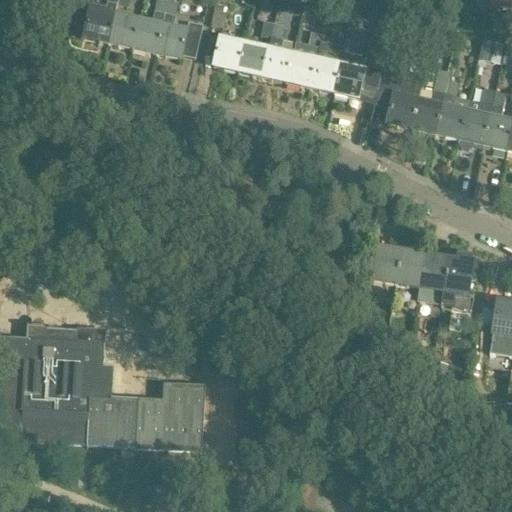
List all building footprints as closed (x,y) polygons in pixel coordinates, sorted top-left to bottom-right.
[(86,0),(59,0),(54,22),(87,30),(84,43),(109,49),(115,19),(118,10),(107,7),(106,12),(92,9),(94,2),(86,0)] [(128,11),(129,0),(119,0),(118,6),(117,9),(128,11)] [(429,0),(428,20),(441,22),(443,0),(429,0)] [(511,0),(488,0),(488,12),(511,13),(511,0)] [(158,1),(155,16),(165,18),(163,30),(156,60),(181,65),(182,60),(196,63),(203,30),(189,27),(187,36),(173,33),(179,6),(158,1)] [(328,6),(327,15),(339,18),(341,9),(328,6)] [(216,8),(211,29),(223,32),(226,18),(228,11),(216,8)] [(139,25),(132,54),(156,60),(163,30),(165,18),(155,16),(152,28),(139,25)] [(115,19),(109,49),(132,54),(139,25),(115,19)] [(263,26),(260,40),(271,43),(274,28),(263,26)] [(271,43),(268,54),(262,83),(286,88),(292,59),(280,57),(282,45),(281,45),(284,30),(274,28),(271,43)] [(312,37),(308,51),(318,53),(320,47),(321,39),(312,37)] [(343,59),(334,99),(358,104),(361,92),(377,95),(388,45),(370,41),(366,64),(343,59)] [(219,43),(213,73),(238,78),(244,49),(219,43)] [(483,43),(478,62),(502,67),(506,49),(483,43)] [(320,47),(318,53),(316,64),(310,94),(334,99),(343,59),(344,53),(320,47)] [(244,49),(238,78),(262,83),(268,54),(244,49)] [(292,59),(286,88),(310,94),(316,64),(292,59)] [(384,67),(375,108),(391,112),(387,129),(412,134),(419,105),(422,88),(399,83),(402,71),(384,67)] [(419,105),(412,134),(436,140),(448,84),(449,80),(437,77),(430,108),(419,105)] [(448,84),(436,140),(460,145),(469,104),(455,101),(459,86),(448,84)] [(469,104),(460,145),(459,148),(461,152),(470,154),(474,152),(475,149),(483,151),(496,95),(485,92),(482,107),(469,104)] [(496,95),(483,151),(507,156),(511,135),(511,126),(500,124),(506,97),(496,95)] [(50,248),(49,264),(113,268),(114,252),(64,249),(50,248)] [(377,253),(372,285),(396,289),(401,256),(377,253)] [(401,256),(396,289),(420,293),(425,260),(401,256)] [(449,264),(442,309),(441,311),(471,316),(474,301),(468,300),(474,262),(458,259),(457,265),(449,264)] [(420,293),(418,305),(442,309),(449,264),(425,260),(420,293)] [(352,303),(348,328),(370,331),(374,306),(352,303)] [(493,339),(489,367),(511,370),(511,308),(498,307),(493,339)] [(396,318),(392,339),(409,343),(414,322),(396,318)] [(0,432),(21,433),(20,448),(21,448),(21,446),(86,450),(86,452),(87,452),(87,450),(134,453),(134,454),(135,455),(135,453),(167,455),(167,456),(168,457),(168,455),(200,457),(200,458),(201,459),(205,392),(204,392),(204,394),(164,392),(165,390),(163,390),(162,408),(138,406),(138,404),(137,404),(137,406),(109,405),(111,372),(113,372),(114,371),(103,371),(106,335),(76,333),(76,335),(47,333),(47,331),(27,330),(27,343),(0,341),(0,432)] [(410,356),(406,383),(429,387),(433,364),(434,360),(410,356)] [(433,364),(429,387),(444,389),(447,366),(433,364)]
